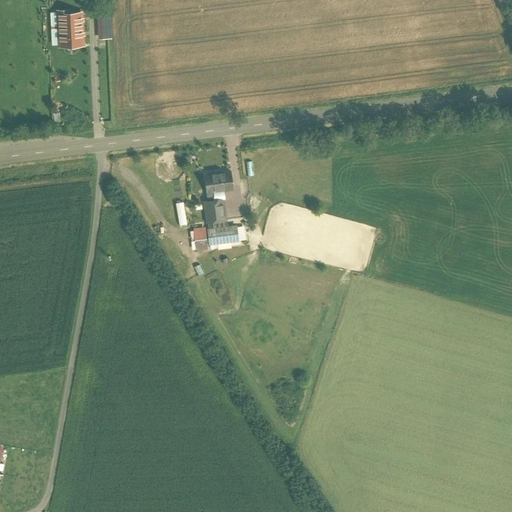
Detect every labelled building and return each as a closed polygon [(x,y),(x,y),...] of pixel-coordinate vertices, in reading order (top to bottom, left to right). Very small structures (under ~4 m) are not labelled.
[(63,48),(67,48),(78,47),(86,47),(84,14),(61,16),(63,48)] [(80,77),(78,47),(67,48),(68,59),(54,60),(55,78),(80,77)] [(231,171),(205,175),(207,192),(233,189),(231,171)] [(222,200),(205,202),(208,222),(224,220),(225,220),(222,200)] [(224,220),(208,222),(209,230),(208,230),(210,244),(238,240),(236,226),(229,227),(224,220)]
